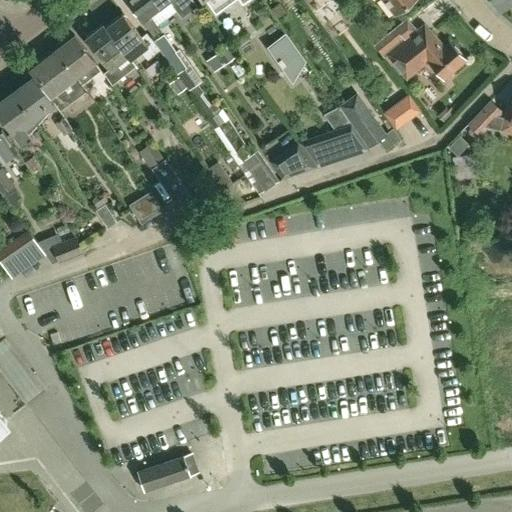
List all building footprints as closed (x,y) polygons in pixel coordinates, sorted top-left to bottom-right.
[(160,30),(150,15),(159,8),(153,0),(125,0),(153,36),(160,30)] [(190,0),(153,0),(159,8),(169,1),(182,17),(196,6),(190,0)] [(246,0),(208,0),(210,3),(216,11),(230,0),(239,0),(242,3),(246,0)] [(385,0),(395,13),(412,0),(385,0)] [(141,38),(122,14),(105,27),(130,60),(140,52),(146,60),(158,50),(146,34),(141,38)] [(429,31),(423,36),(407,18),(373,48),(384,60),(387,57),(407,79),(427,61),(443,79),(465,59),(449,41),(443,46),(429,31)] [(130,60),(105,27),(104,28),(102,24),(83,39),(108,70),(103,74),(111,86),(134,67),(129,61),(130,60)] [(178,48),(174,51),(162,34),(152,41),(178,76),(185,86),(188,90),(201,80),(178,48)] [(93,63),(79,45),(73,37),(68,40),(67,38),(65,38),(56,45),(55,47),(57,49),(55,50),(81,84),(99,70),(93,63)] [(235,57),(228,46),(215,54),(222,65),(235,57)] [(295,46),(278,59),(292,79),(305,60),(295,46)] [(85,89),(81,84),(55,50),(29,70),(34,77),(52,102),(53,101),(59,109),(85,89)] [(176,93),(185,86),(178,76),(168,82),(176,93)] [(52,102),(34,77),(13,93),(34,121),(47,111),(44,108),(52,102)] [(23,129),(34,121),(13,93),(0,102),(0,118),(11,134),(12,133),(21,146),(30,139),(23,129)] [(197,93),(184,101),(199,123),(211,115),(197,93)] [(410,94),(398,102),(409,118),(421,109),(410,94)] [(511,100),(508,99),(502,118),(500,130),(511,133),(511,100)] [(500,111),(491,102),(469,124),(478,134),(500,111)] [(368,105),(349,118),(369,146),(377,140),(387,133),(368,105)] [(332,160),(368,148),(338,107),(323,113),(335,130),(315,137),(332,160)] [(63,117),(55,123),(64,135),(72,129),(63,117)] [(17,150),(2,129),(0,130),(0,152),(5,159),(17,150)] [(458,134),(447,146),(456,154),(467,143),(458,134)] [(164,159),(152,142),(139,152),(152,168),(175,201),(187,192),(164,159)] [(296,172),(315,167),(297,142),(283,153),(296,172)] [(279,181),(257,150),(238,163),(259,194),(279,181)] [(33,156),(24,161),(33,173),(41,167),(33,156)] [(336,173),(361,167),(359,157),(334,162),(336,173)] [(222,190),(232,183),(218,162),(207,169),(219,186),(222,190)] [(14,185),(2,167),(0,167),(0,191),(1,193),(14,185)] [(227,196),(222,190),(219,186),(198,201),(205,212),(227,196)] [(162,210),(150,191),(128,205),(140,224),(162,210)] [(115,222),(104,205),(95,211),(106,228),(115,222)] [(36,242),(37,242),(31,233),(0,254),(0,256),(13,275),(44,253),(36,242)] [(58,261),(80,252),(79,249),(74,237),(52,246),(58,261)] [(0,425),(27,405),(0,370),(0,425)] [(191,453),(137,471),(144,490),(197,472),(191,453)] [(157,486),(150,495),(164,505),(171,496),(157,486)]
